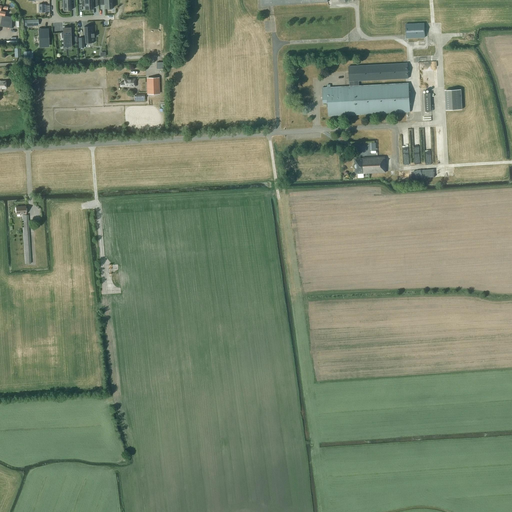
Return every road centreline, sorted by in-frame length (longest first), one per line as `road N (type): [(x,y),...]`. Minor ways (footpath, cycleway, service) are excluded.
road 1 (track): [(279,200),(269,134),(443,123),(431,0)]
road 2 (unclassified): [(231,136),(0,149)]
road 3 (residential): [(160,57),(0,65)]
road 4 (track): [(511,161),(398,167),(393,125)]
